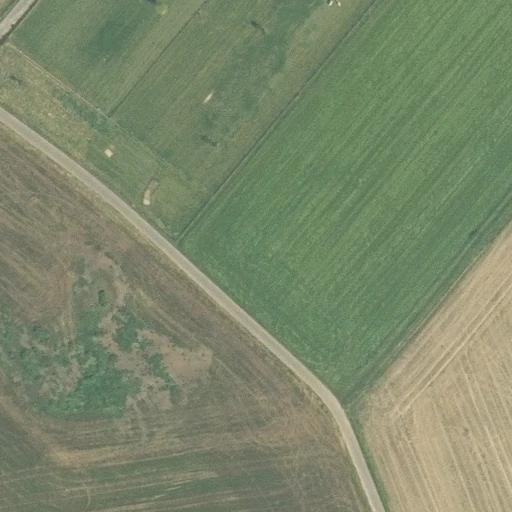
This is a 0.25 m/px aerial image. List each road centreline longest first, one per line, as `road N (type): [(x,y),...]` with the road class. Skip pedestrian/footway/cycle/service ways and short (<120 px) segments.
road 1 (track): [(384,511),(332,403),(110,201),(0,119)]
road 2 (track): [(332,403),(511,188)]
